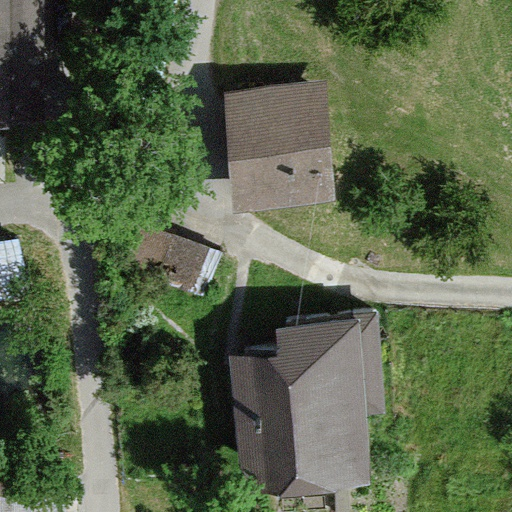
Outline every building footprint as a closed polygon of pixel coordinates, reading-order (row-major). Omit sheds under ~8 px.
[(0,0),(0,112),(73,112),(72,0),(0,0)] [(329,199),(318,77),(221,85),(232,208),(329,199)] [(203,275),(211,239),(173,230),(164,267),(203,275)] [(376,406),(367,308),(264,317),(266,341),(219,345),(232,482),(355,471),(349,408),(376,406)] [(59,511),(60,476),(0,474),(0,511),(59,511)]
